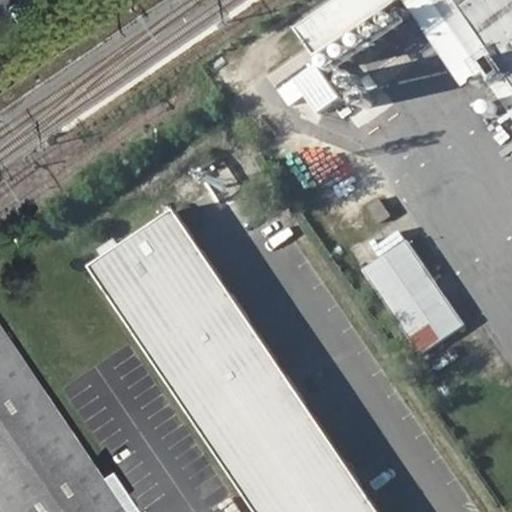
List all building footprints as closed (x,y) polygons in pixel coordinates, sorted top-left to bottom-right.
[(338,0),(297,28),(311,48),(381,0),(338,0)] [(381,0),(311,48),(316,56),(399,0),(381,0)] [(511,0),(458,0),(511,78),(511,0)] [(402,31),(403,29),(403,28),(403,26),(403,24),(402,22),(401,21),(400,20),(398,19),(396,19),(394,19),(392,20),(391,21),(389,22),(389,24),(388,26),(388,28),(389,29),(390,31),(391,32),(393,33),(395,34),(397,34),(399,33),(400,32),(402,31)] [(383,44),(385,42),(386,41),(387,39),(387,37),(386,35),(385,33),(384,32),(383,31),(381,30),(379,30),(377,30),(375,31),(374,32),(373,34),(372,35),(371,37),(372,39),(372,41),(373,42),(375,44),(376,45),(378,45),(380,45),(382,45),(383,44)] [(371,50),(371,48),(371,46),(370,44),(369,43),(367,42),(365,41),(363,41),(362,41),(360,42),(358,43),(357,44),(356,46),(356,48),(356,50),(357,52),(358,53),(359,55),(361,56),(362,56),(364,56),(366,56),(368,55),(369,53),(370,52),(371,50)] [(355,63),(356,61),(356,59),(356,57),(355,56),(353,54),(352,53),(350,52),(348,52),(346,52),(345,53),(343,54),(342,56),(341,57),(341,59),(341,61),(341,63),(342,65),(344,66),(345,67),(347,67),(349,67),(351,67),(353,66),(354,65),(355,63)] [(340,73),(341,71),(341,69),(340,67),(339,65),(338,64),(337,63),(335,62),(333,62),(331,62),(329,63),(328,64),(327,65),(326,67),(325,69),(326,71),(326,73),(327,74),(329,76),(330,77),(332,77),(334,77),(336,77),(338,76),(339,74),(340,73)] [(381,511),(176,211),(92,268),(258,511),(381,511)] [(423,355),(465,326),(408,241),(365,270),(423,355)] [(126,511),(51,400),(0,325),(0,511),(126,511)]
